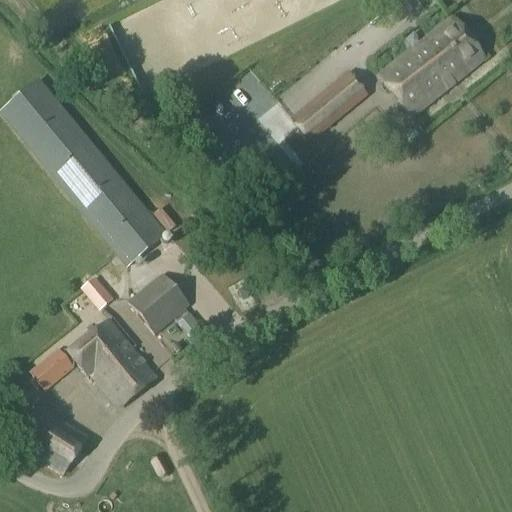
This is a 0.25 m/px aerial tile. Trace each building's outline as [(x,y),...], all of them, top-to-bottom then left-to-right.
[(452,21),(379,79),(411,120),(484,62),(452,21)] [(350,78),(306,115),(324,135),(367,98),(350,78)] [(32,87),(0,114),(0,126),(126,271),(164,238),(32,87)] [(175,232),(159,245),(168,257),(184,245),(175,232)] [(162,278),(128,306),(155,339),(189,311),(162,278)] [(95,281),(81,292),(98,314),(112,303),(95,281)] [(109,325),(69,358),(86,379),(89,376),(118,411),(155,381),(109,325)] [(58,354),(30,377),(44,394),(74,370),(74,365),(65,354),(61,357),(58,354)] [(39,412),(17,447),(63,476),(85,442),(39,412)]
